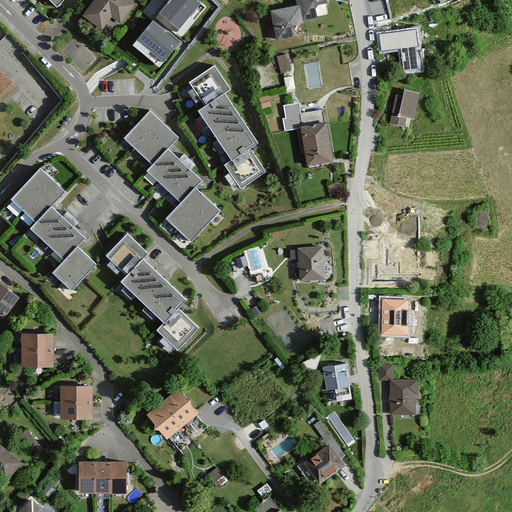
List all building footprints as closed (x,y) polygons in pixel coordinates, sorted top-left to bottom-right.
[(129,0),(92,0),(82,13),(104,30),(112,19),(119,25),(135,4),(129,0)] [(200,4),(195,0),(171,0),(159,14),(178,30),(200,4)] [(295,0),(296,2),(269,6),(275,38),(294,35),(292,21),(328,15),(324,0),(295,0)] [(179,40),(154,21),(139,40),(163,60),(179,40)] [(416,27),(378,32),(381,52),(402,49),(405,69),(422,67),(416,27)] [(290,52),(279,54),(282,71),(293,69),(290,52)] [(0,91),(14,77),(0,64),(0,91)] [(224,69),(196,86),(217,111),(211,116),(238,164),(234,168),(249,193),(277,177),(265,161),(262,156),(273,150),(236,98),(241,93),(224,69)] [(420,91),(404,87),(401,96),(396,95),(389,123),(407,127),(409,117),(414,118),(420,91)] [(294,122),(303,121),(299,101),(283,104),(287,130),(295,128),(294,122)] [(187,137),(157,110),(132,138),(163,166),(156,173),(191,206),(176,222),(203,247),(233,214),(207,190),(213,184),(190,164),(175,150),(187,137)] [(324,123),(298,127),(304,162),(330,158),(324,123)] [(73,192),(49,172),(21,202),(45,225),(40,233),(72,259),(62,273),(83,291),(107,262),(88,248),(95,240),(80,226),(60,208),(66,202),(73,192)] [(150,247),(137,236),(117,257),(139,278),(132,286),(173,323),(168,331),(189,351),(208,329),(189,311),(197,302),(157,260),(159,256),(150,247)] [(410,245),(385,245),(385,281),(410,281),(410,245)] [(323,247),(299,246),(298,277),(323,277),(323,247)] [(251,272),(263,271),(260,247),(242,248),(244,265),(250,265),(251,272)] [(0,281),(0,314),(4,317),(19,295),(0,281)] [(408,298),(382,298),(381,333),(407,333),(408,298)] [(21,332),(20,365),(52,365),(52,332),(21,332)] [(345,363),(321,367),(324,389),(349,385),(345,363)] [(393,364),(379,364),(379,381),(390,381),(390,413),(415,412),(415,377),(393,377),(393,364)] [(91,385),(59,384),(59,416),(90,416),(91,385)] [(179,390),(147,415),(166,439),(198,414),(179,390)] [(0,443),(0,474),(7,481),(22,464),(0,443)] [(329,443),(303,462),(318,483),(345,464),(329,443)] [(125,460),(77,460),(76,492),(125,493),(125,460)] [(46,511),(30,496),(15,511),(46,511)]
